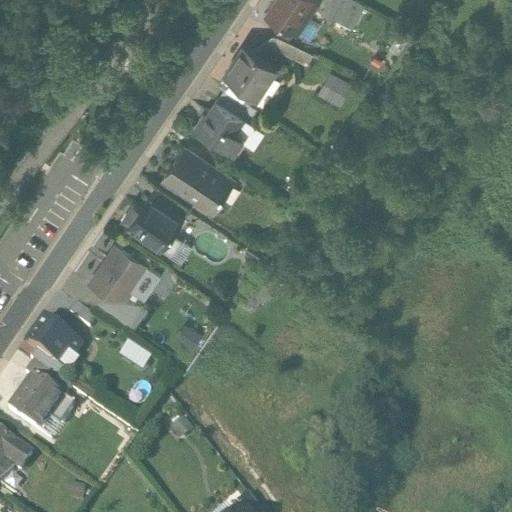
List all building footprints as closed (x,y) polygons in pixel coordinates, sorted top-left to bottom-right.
[(320,0),(274,0),(268,10),(299,31),(307,19),(315,7),(320,0)] [(360,0),(327,0),(322,9),(351,25),(364,1),(360,0)] [(315,7),(307,19),(317,26),(325,14),(315,7)] [(314,52),(276,32),(271,42),(309,62),(314,52)] [(310,37),(306,44),(318,50),(321,44),(310,37)] [(279,63),(247,41),(226,71),(228,72),(246,84),(259,93),(279,63)] [(322,87),(344,100),(357,78),(334,66),(322,87)] [(246,84),(228,72),(222,82),(227,86),(239,94),(246,84)] [(219,98),(247,117),(253,121),(261,109),(239,94),(227,86),(219,98)] [(247,117),(219,98),(206,116),(204,114),(198,123),(228,144),(247,117)] [(236,177),(187,144),(166,174),(199,196),(216,207),(236,177)] [(199,196),(166,174),(159,185),(191,207),(199,196)] [(149,192),(152,194),(168,206),(174,198),(155,184),(149,192)] [(168,206),(152,194),(144,206),(135,200),(124,217),(132,222),(131,224),(181,259),(192,245),(174,232),(184,217),(168,206)] [(131,253),(117,243),(91,280),(112,295),(121,301),(146,263),(131,253)] [(131,253),(146,263),(148,264),(152,258),(135,247),(131,253)] [(121,301),(112,295),(98,316),(134,340),(148,320),(121,301)] [(97,322),(76,307),(69,316),(91,332),(97,322)] [(54,330),(46,325),(30,349),(38,355),(39,354),(72,377),(81,364),(75,361),(82,351),(79,348),(84,341),(59,323),(54,330)] [(123,359),(147,374),(156,360),(132,344),(123,359)] [(34,365),(65,386),(72,377),(39,354),(38,355),(32,363),(34,365)] [(34,379),(66,401),(73,391),(65,386),(34,365),(27,376),(33,381),(34,379)] [(66,401),(34,379),(33,381),(10,414),(37,432),(48,416),(63,427),(75,410),(65,403),(66,401)] [(33,458),(0,436),(0,486),(0,487),(19,471),(23,474),(33,458)] [(239,509),(240,508),(243,511),(260,511),(250,498),(237,507),(239,509)]
